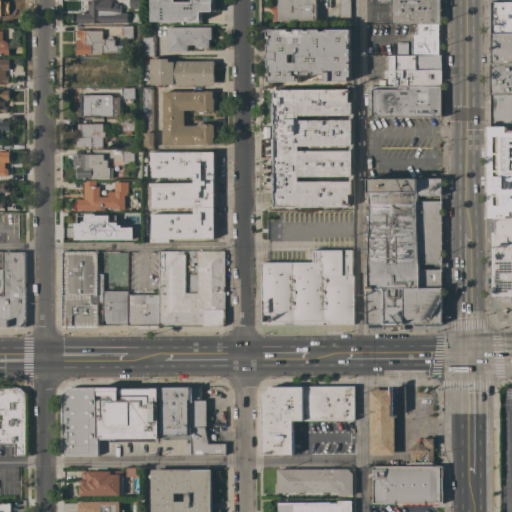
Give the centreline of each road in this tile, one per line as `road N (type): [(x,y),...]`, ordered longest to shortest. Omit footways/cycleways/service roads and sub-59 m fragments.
road 1 (residential): [(46,511),(41,0)]
road 2 (residential): [(245,511),(240,0)]
road 3 (secondary): [(464,229),(463,0)]
road 4 (secondary): [(468,482),(467,353)]
road 5 (secondary): [(467,353),(340,357)]
road 6 (secondary): [(467,353),(464,229)]
